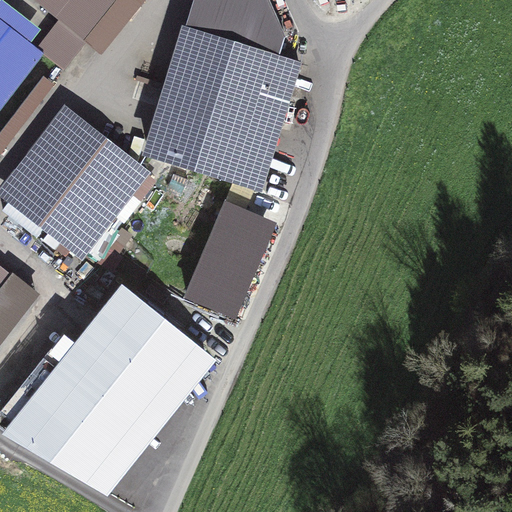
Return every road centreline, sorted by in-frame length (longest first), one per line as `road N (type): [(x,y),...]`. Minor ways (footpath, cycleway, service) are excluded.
road 1 (unclassified): [(174,511),(309,196),(340,75)]
road 2 (unknown): [(150,0),(0,177)]
road 3 (unknown): [(0,235),(50,292),(43,318),(0,373)]
